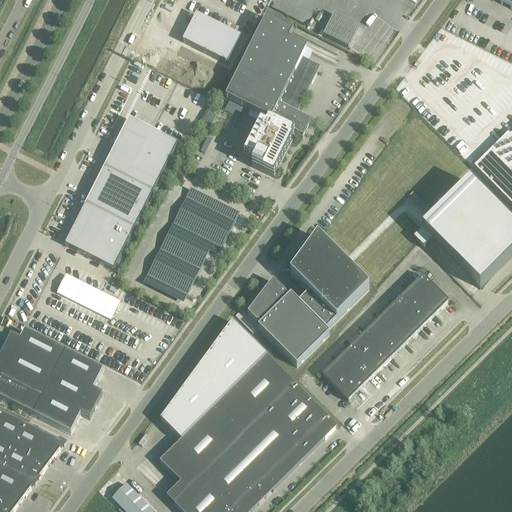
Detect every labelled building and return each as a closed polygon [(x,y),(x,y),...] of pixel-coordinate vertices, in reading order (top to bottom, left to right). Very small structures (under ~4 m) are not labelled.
[(511,0),(491,0),(511,10),(511,0)] [(196,16),(182,43),(227,65),(241,38),(196,16)] [(358,28),(333,16),(322,37),(347,50),(358,28)] [(266,19),(225,100),(249,112),(246,118),(260,125),(244,157),(254,162),(252,168),(274,179),(293,141),(291,140),(294,135),(302,139),(311,123),(296,115),(320,69),(302,60),(307,51),(289,42),(293,33),(266,19)] [(129,120),(65,247),(114,272),(178,145),(129,120)] [(508,134),(473,168),(511,207),(511,134),(510,136),(508,134)] [(511,226),(469,184),(413,239),(425,251),(433,243),(480,289),(511,257),(511,226)] [(309,296),(299,306),(326,333),(369,290),(317,239),(290,276),(309,296)] [(323,377),(322,377),(333,389),(348,404),(349,403),(348,403),(362,389),(377,375),(391,361),(405,346),(420,332),(434,318),(448,304),(448,305),(449,304),(434,289),(423,278),(422,278),(423,279),(409,293),(394,307),(380,321),(366,335),(351,349),(337,364),(323,377)] [(326,333),(299,306),(290,297),(288,300),(285,297),(286,296),(273,283),(262,296),(263,297),(259,304),(258,303),(247,316),(257,325),(260,328),(258,330),(296,369),(329,336),(326,333)] [(181,443),(160,464),(188,493),(174,507),(178,511),(250,511),(271,492),(273,493),(337,430),(267,358),(232,324),(160,422),(181,443)] [(0,400),(71,436),(81,417),(89,421),(102,396),(93,392),(103,372),(25,332),(20,341),(11,337),(0,358),(0,400)] [(0,511),(14,511),(18,505),(20,506),(21,505),(20,505),(23,498),(25,499),(31,491),(28,490),(31,485),(35,487),(35,486),(34,485),(36,480),(39,481),(44,473),(47,466),(49,467),(50,466),(49,466),(53,459),(55,460),(60,452),(58,451),(61,445),(0,414),(0,511)]
